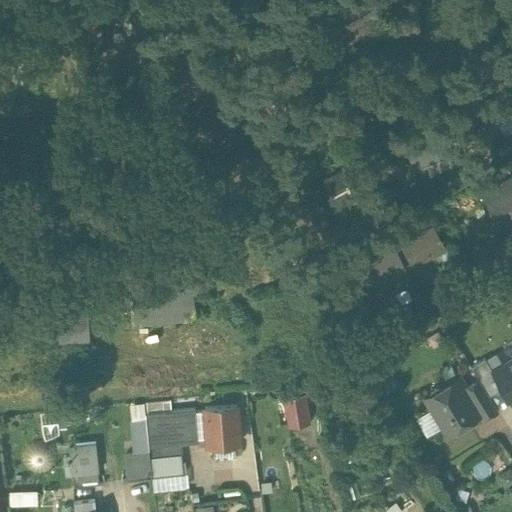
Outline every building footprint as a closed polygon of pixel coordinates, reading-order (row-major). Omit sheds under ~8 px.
[(25,2),(23,0),(0,0),(0,6),(5,15),(25,2)] [(161,0),(136,0),(131,3),(139,22),(165,8),(161,0)] [(362,0),(350,0),(339,8),(352,29),(372,16),(362,0)] [(462,0),(460,0),(440,11),(450,29),(472,17),(462,0)] [(485,0),(491,10),(510,0),(485,0)] [(280,24),(238,41),(247,66),(290,49),(280,24)] [(494,49),(470,64),(481,83),(505,68),(494,49)] [(199,51),(169,66),(179,87),(208,71),(199,51)] [(0,54),(0,104),(36,102),(32,52),(0,54)] [(403,69),(395,53),(377,64),(385,80),(403,69)] [(463,73),(451,80),(456,95),(467,88),(463,73)] [(301,82),(269,91),(274,112),(306,103),(302,86),(301,82)] [(511,107),(479,126),(478,127),(487,145),(511,131),(511,107)] [(222,110),(195,126),(204,144),(231,126),(222,110)] [(327,111),(304,119),(312,143),(334,134),(327,111)] [(442,121),(399,140),(414,175),(417,173),(425,170),(457,155),(442,121)] [(399,140),(364,156),(377,191),(414,175),(399,140)] [(353,161),(320,176),(331,203),(364,187),(353,161)] [(511,173),(481,189),(494,215),(511,205),(511,173)] [(65,187),(41,192),(48,226),(72,221),(65,187)] [(338,227),(318,191),(299,202),(318,238),(338,227)] [(114,193),(90,197),(97,234),(121,230),(114,193)] [(474,194),(442,211),(454,237),(486,219),(474,194)] [(34,234),(9,202),(0,210),(0,227),(18,250),(34,234)] [(433,224),(402,240),(414,266),(422,262),(445,250),(433,224)] [(395,243),(371,255),(364,259),(376,285),(407,269),(395,243)] [(188,266),(129,271),(131,295),(190,290),(191,290),(190,283),(188,266)] [(352,275),(330,274),(334,311),(353,308),(352,275)] [(206,281),(190,283),(191,290),(190,290),(190,292),(207,290),(206,281)] [(511,359),(493,371),(511,400),(511,399),(511,359)] [(458,376),(442,386),(437,385),(430,389),(429,394),(425,397),(447,432),(479,413),(480,412),(465,386),(458,376)] [(310,378),(296,380),(299,393),(305,392),(305,393),(313,391),(310,378)] [(497,409),(478,378),(465,386),(480,412),(479,413),(482,418),(497,409)] [(299,393),(283,396),(287,424),(309,420),(305,393),(305,392),(299,393)] [(236,405),(205,408),(207,445),(212,444),(234,443),(239,442),(236,405)] [(195,409),(147,412),(149,446),(180,443),(197,441),(195,409)] [(180,443),(149,446),(149,451),(152,477),(184,474),(180,443)] [(234,443),(212,444),(213,456),(235,455),(234,443)] [(149,451),(125,453),(128,479),(152,477),(149,451)] [(96,468),(72,471),(73,485),(98,482),(96,468)] [(38,501),(38,488),(10,488),(10,501),(38,501)]
